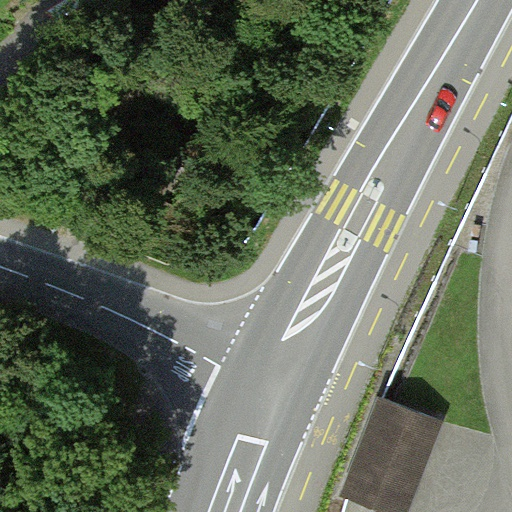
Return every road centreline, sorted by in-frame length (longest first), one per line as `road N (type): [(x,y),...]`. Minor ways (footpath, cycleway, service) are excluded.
road 1 (secondary): [(275,392),(485,0)]
road 2 (tertiary): [(275,392),(0,267)]
road 3 (secondary): [(226,511),(275,392)]
